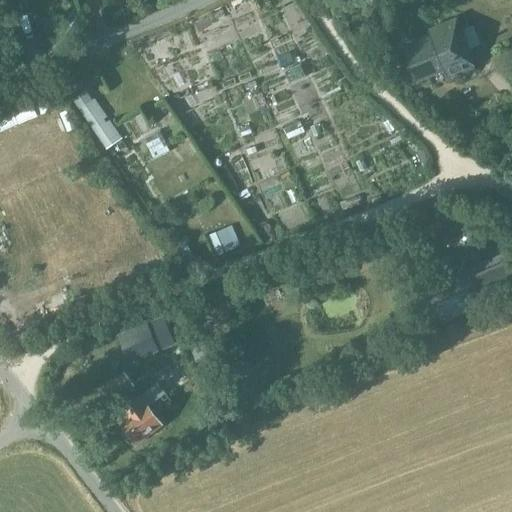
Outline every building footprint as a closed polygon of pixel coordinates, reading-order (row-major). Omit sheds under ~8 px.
[(402,51),(409,66),(416,84),(445,72),(448,79),(475,69),(469,52),(470,51),(469,48),(479,44),(473,27),(463,31),(458,19),(428,30),(432,40),(402,51)] [(87,93),(74,102),(80,111),(91,129),(104,120),(107,118),(95,101),(93,102),(87,93)] [(104,120),(91,129),(107,151),(121,141),(109,122),(107,124),(104,120)] [(412,221),(423,250),(463,235),(451,206),(412,221)] [(233,249),(224,229),(208,236),(217,256),(233,249)] [(283,279),(291,299),(352,276),(343,253),(300,269),(302,272),(283,279)] [(511,291),(511,273),(511,271),(504,255),(426,290),(442,324),(511,291)] [(174,344),(164,319),(153,324),(163,348),(174,344)] [(147,326),(119,337),(129,362),(157,351),(147,326)] [(203,333),(185,341),(190,351),(199,373),(202,380),(220,372),(203,333)] [(134,388),(140,398),(119,414),(123,421),(120,423),(138,445),(162,426),(154,415),(173,401),(170,396),(190,382),(174,361),(154,376),(152,373),(134,388)]
